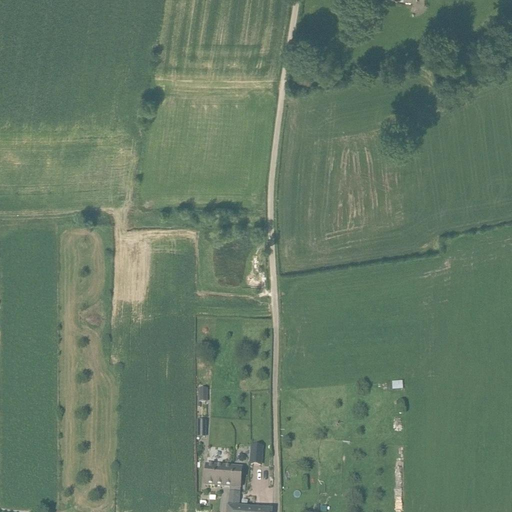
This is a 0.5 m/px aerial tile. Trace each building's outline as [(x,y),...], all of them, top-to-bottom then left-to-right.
[(392,383),(393,391),(403,390),(403,383),(392,383)] [(199,403),(207,403),(207,390),(199,389),(199,403)] [(259,466),(261,448),(251,447),(249,465),(259,466)] [(240,488),(242,469),(206,466),(204,485),(240,488)] [(244,511),(245,509),(238,509),(239,493),(230,493),(229,506),(228,506),(227,511),(244,511)]
